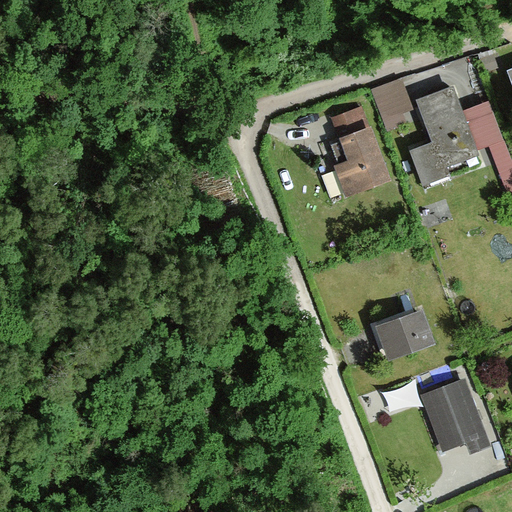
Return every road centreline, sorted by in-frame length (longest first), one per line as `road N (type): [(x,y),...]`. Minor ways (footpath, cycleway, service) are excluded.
road 1 (track): [(230,128),(383,511)]
road 2 (track): [(511,36),(230,128)]
road 3 (track): [(197,0),(230,128)]
